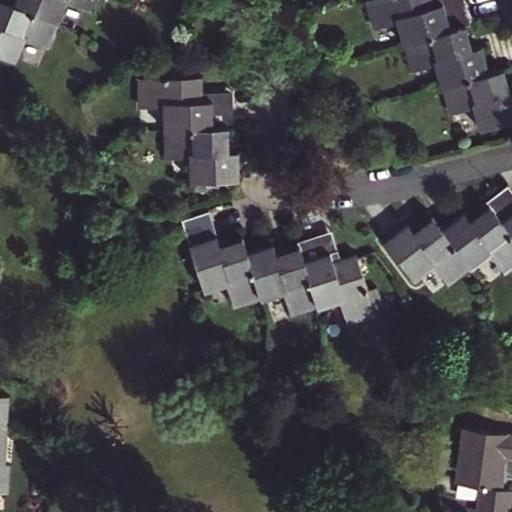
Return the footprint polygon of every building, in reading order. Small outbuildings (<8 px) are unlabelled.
[(52,50),(64,21),(20,4),(8,0),(3,0),(0,7),(0,48),(22,58),(29,42),(52,50)] [(96,14),(102,0),(21,0),(20,4),(64,21),(66,23),(73,4),(96,14)] [(410,44),(412,44),(473,27),(478,26),(472,4),(452,10),(450,2),(440,5),(438,0),(373,0),(381,28),(404,22),(410,44)] [(452,10),(472,4),(471,0),(438,0),(440,5),(450,2),(452,10)] [(473,27),(412,44),(420,71),(442,65),(448,87),(451,87),(496,74),(489,46),(479,49),(473,27)] [(511,69),(496,74),(451,87),(459,115),(482,109),(487,129),(511,122),(511,69)] [(174,129),(236,128),(240,128),(240,107),(220,107),(220,100),(210,101),(210,92),(209,76),(147,77),(148,107),(171,107),(172,129),(174,129)] [(240,107),(240,92),(210,92),(210,101),(220,100),(220,107),(240,107)] [(198,180),(246,179),(246,152),(236,152),(236,128),(174,129),(175,158),(198,158),(198,180)] [(511,186),(493,200),(496,204),(511,225),(511,186)] [(511,271),(511,270),(511,225),(496,204),(478,217),(472,211),(450,227),(478,265),(479,267),(497,253),(511,271)] [(222,210),(194,221),(216,289),(235,283),(242,306),(271,297),(256,252),(251,236),(232,242),(222,210)] [(450,227),(441,215),(422,229),(416,220),(393,238),(423,277),(440,263),(455,283),(478,265),(450,227)] [(340,230),(326,234),(333,254),(340,252),(343,262),(349,261),(340,230)] [(366,255),(349,261),(343,262),(340,252),(333,254),(326,234),(306,241),(308,246),(327,305),(327,307),(349,300),(356,324),(385,315),(366,255)] [(327,305),(308,246),(285,253),(282,243),(256,252),(271,297),(291,291),(299,315),(327,305)] [(0,490),(10,492),(10,486),(14,486),(15,472),(11,472),(12,466),(7,465),(12,394),(0,393),(0,490)] [(511,432),(468,428),(461,482),(490,485),(486,511),(511,511),(511,489),(511,481),(511,432)]
